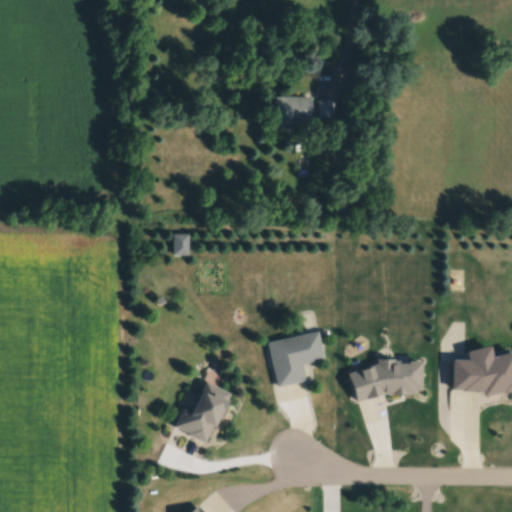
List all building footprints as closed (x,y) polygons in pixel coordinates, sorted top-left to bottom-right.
[(274,125),(311,125),(311,99),(274,99),(274,125)] [(334,120),(334,102),(318,102),(318,120),(334,120)] [(305,384),(302,367),(322,363),(317,335),(267,345),(276,390),(305,384)] [(511,389),(511,355),(493,359),(491,350),(448,359),(457,402),(511,389)] [(227,396),(199,385),(179,435),(208,447),(227,396)]
